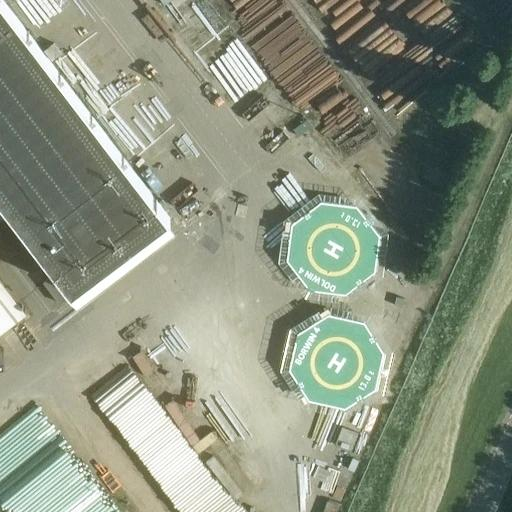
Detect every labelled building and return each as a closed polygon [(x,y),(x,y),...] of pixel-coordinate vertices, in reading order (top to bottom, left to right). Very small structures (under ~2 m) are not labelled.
[(176,226),(1,0),(0,0),(0,196),(79,300),(176,226)] [(160,0),(169,9),(178,0),(160,0)] [(191,29),(208,17),(197,2),(180,15),(191,29)] [(419,223),(366,255),(380,278),(398,268),(406,282),(431,267),(422,252),(433,246),(419,223)] [(413,317),(388,310),(382,335),(407,342),(413,317)] [(405,366),(409,353),(388,348),(385,361),(405,366)] [(384,367),(380,379),(399,385),(403,373),(384,367)] [(131,428),(167,397),(151,378),(114,409),(131,428)]
